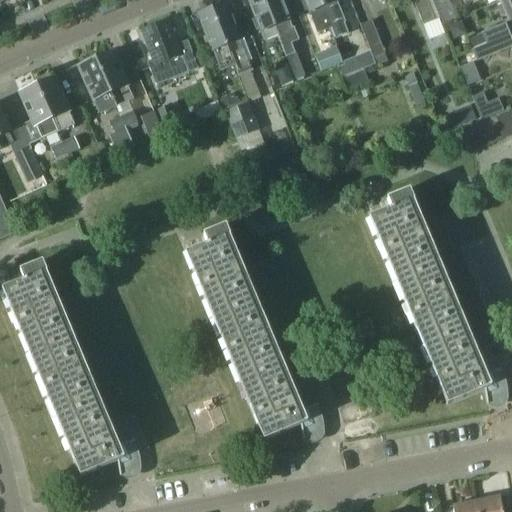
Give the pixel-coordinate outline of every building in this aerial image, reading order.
[(265,42),(279,37),(264,0),(248,0),(257,22),(254,23),(258,32),(261,31),(265,42)] [(279,37),(283,48),(287,58),(296,55),(292,44),(300,41),(295,28),(292,29),(288,20),(291,19),(288,10),(284,11),(280,0),(264,0),(279,37)] [(332,29),(320,0),(304,0),(309,14),(311,13),(314,22),(315,22),(320,34),(323,33),(332,29)] [(320,0),(332,29),(336,40),(346,36),(342,25),(345,24),(336,0),(320,0)] [(436,23),(426,0),(413,0),(424,27),(436,23)] [(511,0),(507,0),(502,2),(510,23),(511,21),(511,0)] [(252,72),(244,50),(241,41),(240,38),(243,37),(239,27),(236,29),(227,5),(213,11),(234,68),(238,77),(252,72)] [(221,72),(234,68),(213,11),(199,16),(208,40),(205,41),(209,51),(213,50),(217,61),(221,72)] [(183,57),(170,22),(142,32),(156,67),(183,57)] [(373,22),(361,26),(374,60),(386,55),(373,22)] [(478,62),(511,48),(511,38),(506,24),(483,33),(488,45),(473,51),(478,62)] [(336,48),(314,57),(321,72),(342,63),(336,48)] [(97,61),(117,107),(121,117),(137,110),(127,87),(128,87),(113,54),(97,61)] [(361,72),(355,58),(343,63),(344,65),(337,67),(342,80),(361,72)] [(117,107),(97,61),(79,69),(94,102),(95,101),(100,114),(117,107)] [(293,85),(286,68),(274,72),(281,90),(293,85)] [(342,80),(341,80),(347,94),(369,85),(364,71),(361,72),(342,80)] [(417,84),(413,75),(404,79),(407,88),(417,84)] [(49,79),(45,81),(41,83),(40,86),(38,87),(57,133),(74,126),(68,113),(69,113),(54,80),(52,81),(49,79)] [(41,140),(57,133),(38,87),(35,88),(32,87),(28,88),(24,90),(23,93),(20,95),(32,120),(41,140)] [(487,104),(483,93),(471,98),(476,108),(487,104)] [(248,104),(225,112),(224,112),(234,140),(258,131),(248,104)] [(448,132),(476,121),(470,106),(443,117),(448,132)] [(181,128),(173,107),(159,112),(167,133),(181,128)] [(0,150),(9,146),(16,143),(10,130),(0,109),(0,150)] [(511,136),(511,125),(507,113),(496,117),(505,140),(511,136)] [(116,136),(128,130),(139,125),(134,115),(111,125),(115,133),(116,136)] [(505,140),(496,117),(485,122),(494,144),(505,140)] [(474,126),(483,149),(494,144),(485,122),(474,126)] [(483,149),(474,126),(462,131),(472,153),(483,149)] [(116,136),(115,133),(110,135),(119,155),(136,148),(128,130),(116,136)] [(74,140),(63,144),(68,156),(79,151),(74,140)] [(68,156),(63,144),(52,149),(57,161),(68,156)] [(16,157),(24,176),(39,170),(30,150),(32,150),(31,148),(15,155),(16,157)] [(483,382),(473,357),(409,205),(415,202),(410,191),(388,201),(392,210),(370,219),(448,407),(482,393),(484,408),(487,410),(489,411),(493,412),(497,412),(501,409),(504,405),(505,402),(500,373),(483,382)] [(15,233),(0,197),(0,241),(16,235),(15,233)] [(34,202),(23,207),(29,220),(40,216),(34,202)] [(316,406),(298,415),(225,239),(231,237),(226,226),(203,235),(207,244),(186,253),(265,442),(298,428),(300,441),(302,443),(305,444),(309,445),(313,445),(317,442),(319,438),(321,435),(316,406)] [(116,451),(106,428),(42,275),(47,273),(42,262),(19,271),(23,281),(2,290),(81,478),(114,464),(117,478),(119,480),(122,481),(125,482),(129,481),(133,479),(136,475),(137,472),(132,443),(116,451)] [(502,511),(500,498),(477,502),(478,511),(502,511)] [(478,511),(477,502),(452,507),(453,511),(478,511)]
